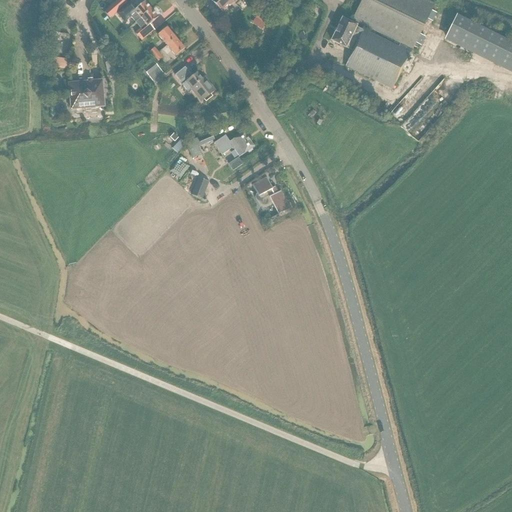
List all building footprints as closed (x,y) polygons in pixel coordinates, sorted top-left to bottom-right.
[(118,0),(112,5),(117,12),(119,10),(129,3),(126,0),(118,0)] [(210,0),(222,12),(233,0),(210,0)] [(362,0),(352,21),(400,44),(398,47),(365,31),(365,32),(356,28),(357,26),(342,19),(331,41),(353,52),(345,67),(392,90),(410,54),(413,50),(413,51),(435,5),(425,0),(362,0)] [(117,14),(123,23),(130,18),(134,23),(151,10),(145,2),(136,9),(131,3),(117,14)] [(140,30),(134,34),(140,41),(153,30),(149,25),(158,18),(151,10),(134,23),(140,30)] [(260,10),(255,18),(265,25),(269,19),(270,17),(260,10)] [(511,43),(456,15),(446,37),(511,70),(511,43)] [(157,36),(166,47),(175,39),(166,28),(157,36)] [(166,47),(162,50),(166,55),(170,52),(175,57),(184,50),(175,39),(166,47)] [(154,57),(158,53),(154,49),(149,52),(154,57)] [(162,58),(158,53),(154,57),(158,62),(162,58)] [(73,62),(51,58),(50,68),(71,71),(73,62)] [(112,58),(108,61),(114,69),(118,65),(112,58)] [(153,61),(142,70),(148,78),(159,69),(153,61)] [(202,80),(197,74),(192,77),(185,68),(175,76),(180,82),(184,79),(186,82),(186,83),(201,102),(214,91),(204,78),(202,80)] [(71,110),(104,107),(102,82),(69,84),(71,110)] [(258,127),(249,134),(256,144),(266,136),(258,127)] [(233,140),(234,140),(229,143),(225,137),(214,144),(222,156),(232,148),(239,158),(244,154),(244,155),(254,148),(243,133),(233,140)] [(178,138),(173,134),(169,138),(174,143),(178,138)] [(195,134),(188,137),(190,142),(185,144),(192,159),(201,156),(198,148),(201,147),(198,140),(195,134)] [(201,147),(214,141),(211,135),(198,140),(201,147)] [(180,140),(172,149),(177,153),(185,144),(180,140)] [(202,200),(208,183),(198,178),(191,195),(202,200)] [(266,179),(252,186),(256,195),(255,199),(259,207),(266,209),(272,205),(274,209),(276,208),(280,215),(289,210),(280,192),(278,193),(274,187),(272,189),(266,179)]
